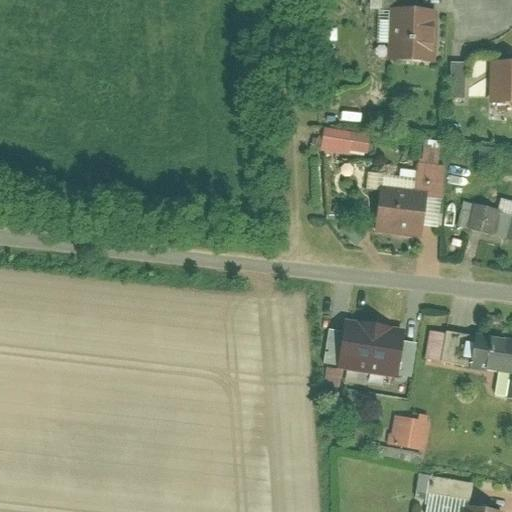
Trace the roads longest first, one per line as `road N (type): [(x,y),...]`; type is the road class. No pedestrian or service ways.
road 1 (unclassified): [(511,297),(0,240)]
road 2 (track): [(290,274),(281,0)]
